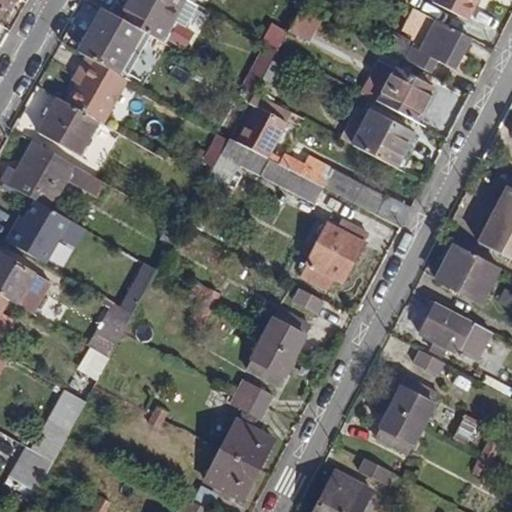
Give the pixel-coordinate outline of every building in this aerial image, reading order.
[(0,0),(0,17),(4,10),(10,12),(17,0),(0,0)] [(125,0),(120,0),(113,12),(144,30),(162,40),(185,0),(129,0),(128,1),(125,0)] [(308,0),(306,4),(326,15),(334,0),(308,0)] [(468,20),(479,0),(434,0),(434,1),(468,20)] [(78,52),(88,57),(118,74),(144,30),(113,12),(104,7),(78,52)] [(383,48),(406,60),(431,73),(439,59),(456,68),(473,38),(438,19),(413,7),(402,29),(418,37),(416,42),(392,30),(383,48)] [(291,36),(312,44),(322,19),(301,10),(291,36)] [(280,49),(288,32),(271,24),(263,41),(280,49)] [(145,37),(130,77),(146,83),(161,43),(145,37)] [(248,89),(256,91),(259,82),(279,87),(285,62),(256,55),(248,89)] [(66,103),(99,121),(103,123),(128,80),(118,74),(88,57),(74,79),(79,82),(66,103)] [(436,90),(396,69),(378,101),(418,122),(436,90)] [(228,136),(269,158),(293,112),(253,92),(228,136)] [(99,121),(66,103),(59,99),(39,132),(79,156),(99,121)] [(415,134),(371,111),(354,144),(398,167),(415,134)] [(230,185),(241,166),(260,175),(269,158),(228,136),(208,173),(230,185)] [(105,182),(34,142),(17,170),(10,166),(1,182),(50,210),(67,181),(97,197),(105,182)] [(211,168),(218,155),(209,150),(201,163),(211,168)] [(280,163),(325,187),(378,214),(387,196),(333,168),(327,179),(321,176),(327,164),(309,155),(305,163),(285,153),(280,163)] [(280,163),(269,158),(260,175),(315,204),(325,187),(280,163)] [(493,213),(478,241),(511,258),(511,188),(507,186),(500,198),(493,213)] [(487,210),(493,213),(500,198),(494,195),(487,210)] [(387,196),(378,214),(402,227),(412,208),(387,196)] [(171,219),(160,239),(169,245),(180,225),(171,219)] [(369,234),(343,221),(339,229),(364,243),(369,234)] [(339,229),(330,224),(301,278),(329,292),(336,278),(345,283),(367,244),(364,243),(339,229)] [(502,267),(456,243),(437,280),(482,303),(502,267)] [(0,254),(0,294),(9,299),(33,313),(50,283),(0,254)] [(124,307),(133,312),(148,284),(147,283),(155,271),(143,265),(121,305),(124,307)] [(196,281),(187,299),(200,306),(209,288),(196,281)] [(200,306),(212,312),(222,295),(209,288),(200,306)] [(320,314),(327,301),(302,288),(295,301),(320,314)] [(0,315),(9,299),(0,294),(0,315)] [(494,333),(435,303),(420,333),(478,363),(494,333)] [(212,312),(200,306),(191,323),(203,330),(212,312)] [(123,330),(133,312),(124,307),(114,325),(123,330)] [(263,339),(296,357),(313,325),(280,308),(263,339)] [(123,330),(114,325),(99,350),(109,356),(122,332),(123,330)] [(280,387),(296,357),(263,339),(247,369),(280,387)] [(445,362),(421,350),(414,363),(438,376),(445,362)] [(392,407),(425,424),(442,393),(408,376),(392,407)] [(238,391),(269,408),(276,395),(244,379),(238,391)] [(269,408),(238,391),(231,403),(262,420),(269,408)] [(149,422),(153,414),(119,396),(112,410),(146,427),(149,422)] [(153,414),(171,424),(174,426),(178,417),(157,405),(153,414)] [(425,424),(392,407),(377,437),(408,454),(425,424)] [(171,424),(153,414),(149,422),(167,431),(171,424)] [(220,414),(205,442),(222,451),(237,423),(220,414)] [(466,416),(454,439),(467,446),(480,422),(466,416)] [(222,451),(260,471),(276,440),(238,420),(237,423),(222,451)] [(482,453),(495,460),(503,443),(491,437),(482,453)] [(404,458),(375,442),(366,459),(395,474),(404,458)] [(52,460),(27,446),(11,476),(36,491),(38,487),(52,460)] [(466,448),(455,469),(466,474),(476,454),(466,448)] [(260,471),(222,451),(207,479),(206,481),(225,492),(244,501),(260,471)] [(495,460),(482,453),(473,471),(485,478),(495,460)] [(395,474),(366,459),(360,471),(391,487),(397,475),(395,474)] [(207,479),(178,464),(166,487),(184,496),(215,511),(225,492),(206,481),(207,479)] [(338,471),(321,502),(340,511),(362,511),(374,490),(338,471)] [(59,511),(65,501),(38,487),(36,491),(30,501),(51,511),(59,511)] [(91,511),(106,511),(112,502),(100,496),(91,511)] [(214,511),(215,511),(184,496),(176,508),(183,511),(214,511)] [(340,511),(321,502),(316,511),(340,511)]
